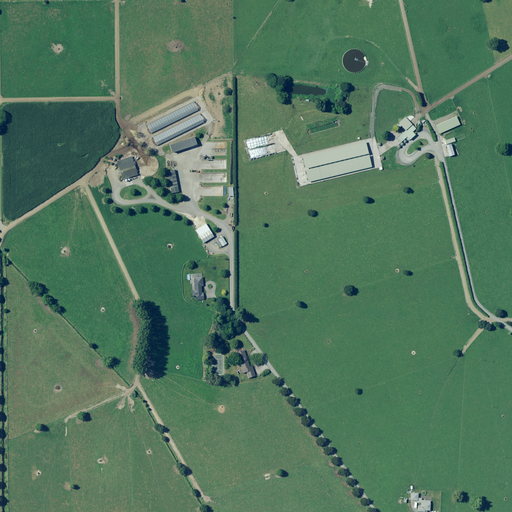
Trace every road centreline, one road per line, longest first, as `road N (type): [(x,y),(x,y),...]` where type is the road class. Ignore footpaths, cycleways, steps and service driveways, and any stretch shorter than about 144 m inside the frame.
road 1 (track): [(115,0),(124,125),(203,85)]
road 2 (track): [(1,230),(84,180),(112,152),(124,125),(142,131),(140,153)]
